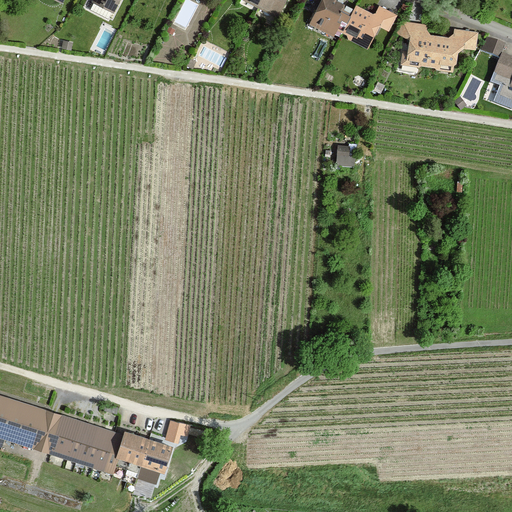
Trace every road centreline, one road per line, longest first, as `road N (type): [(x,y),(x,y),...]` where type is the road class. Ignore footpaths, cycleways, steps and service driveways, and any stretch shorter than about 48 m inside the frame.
road 1 (track): [(511,122),(0,47)]
road 2 (track): [(511,343),(347,358),(239,427)]
road 3 (track): [(239,427),(156,412),(0,365)]
